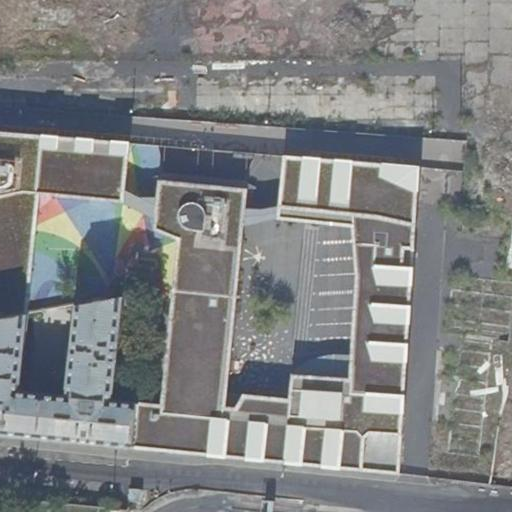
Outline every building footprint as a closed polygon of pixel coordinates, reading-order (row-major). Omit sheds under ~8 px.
[(131,136),(0,125),(0,318),(33,311),(27,191),(125,202),(131,136)] [(131,136),(125,202),(162,226),(169,170),(258,178),(253,227),(286,219),(292,149),(165,138),(131,136)] [(464,156),(464,140),(417,140),(417,157),(464,156)] [(258,178),(169,170),(162,226),(186,238),(181,298),(169,402),(142,398),(137,443),(406,470),(427,159),(292,149),(286,219),(359,226),(362,269),(355,374),(298,371),(297,394),(252,389),(245,402),(236,401),(253,227),(258,178)] [(510,225),(463,219),(461,234),(508,240),(510,225)] [(154,278),(123,274),(121,289),(153,293),(154,278)] [(511,294),(511,283),(447,276),(440,337),(459,339),(445,453),(477,457),(491,342),(506,344),(511,294)] [(0,428),(137,443),(142,398),(119,395),(127,292),(83,301),(73,389),(26,381),(33,311),(0,318),(0,428)]
